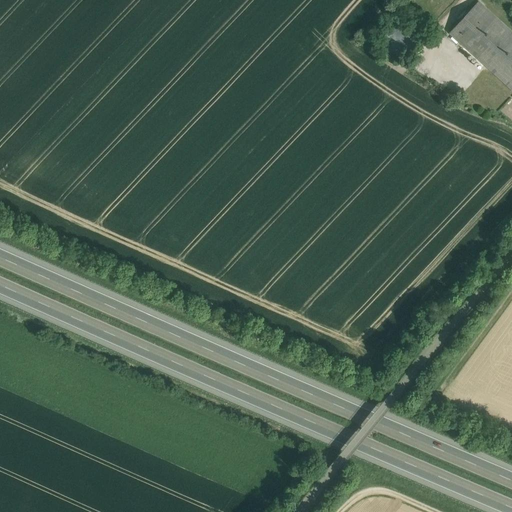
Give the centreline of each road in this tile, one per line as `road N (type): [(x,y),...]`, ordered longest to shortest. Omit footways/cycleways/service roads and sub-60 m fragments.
road 1 (motorway): [(0,279),(511,506)]
road 2 (motorway): [(511,479),(0,253)]
road 3 (unclassified): [(511,248),(301,509)]
